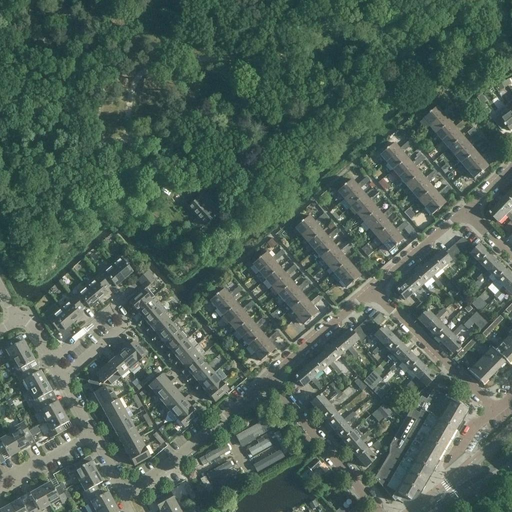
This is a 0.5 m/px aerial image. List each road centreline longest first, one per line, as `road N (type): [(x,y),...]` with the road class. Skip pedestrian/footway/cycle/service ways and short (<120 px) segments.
road 1 (residential): [(60,379),(130,321),(115,304),(47,358)]
road 2 (residential): [(383,511),(269,382)]
road 3 (residential): [(494,410),(372,291)]
road 4 (residential): [(372,291),(269,382)]
road 5 (residential): [(372,291),(465,208)]
road 6 (residential): [(120,493),(219,424)]
